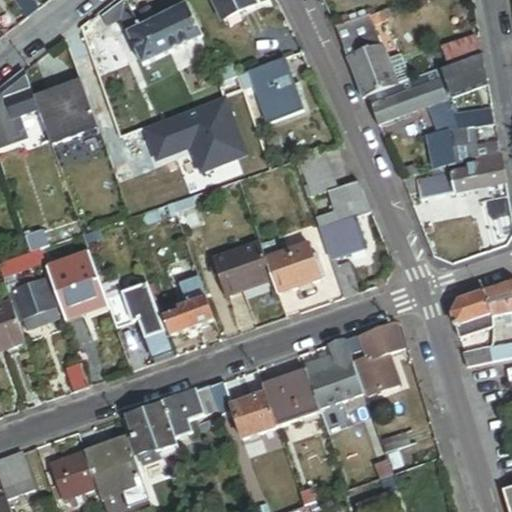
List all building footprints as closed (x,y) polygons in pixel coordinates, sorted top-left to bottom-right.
[(33,0),(12,0),(27,21),(42,11),(33,0)] [(212,0),(224,23),(256,7),(252,0),(212,0)] [(141,30),(127,1),(103,18),(108,27),(121,21),(128,35),(141,30)] [(338,32),(371,19),(365,3),(330,16),(338,32)] [(203,39),(188,7),(146,27),(161,59),(203,39)] [(384,22),(381,15),(371,19),(338,32),(344,47),(377,34),(373,26),(384,22)] [(161,59),(146,27),(141,30),(128,35),(144,68),(161,59)] [(454,66),(483,54),(476,38),(448,49),(454,66)] [(350,62),(382,49),(378,39),(346,51),(350,62)] [(368,99),(398,87),(388,63),(383,49),(382,49),(350,62),(364,100),(368,99)] [(94,70),(87,52),(76,56),(82,74),(94,70)] [(489,87),(483,54),(454,66),(442,70),(454,101),(489,87)] [(412,82),(402,57),(388,63),(398,87),(412,82)] [(295,87),(286,62),(250,74),(255,88),(269,127),(305,114),(298,96),(295,87)] [(449,104),(437,72),(412,82),(398,87),(368,99),(380,130),(382,129),(382,127),(429,109),(430,112),(434,110),(449,104)] [(40,114),(35,101),(25,74),(0,94),(0,152),(31,142),(23,120),(40,114)] [(255,88),(250,74),(238,79),(243,93),(250,91),(255,88)] [(100,130),(83,84),(35,101),(40,114),(52,148),(100,130)] [(305,94),(301,85),(295,87),(298,96),(305,94)] [(250,91),(243,93),(247,106),(253,104),(252,100),(253,99),(250,91)] [(449,104),(434,110),(444,134),(451,132),(459,129),(449,104)] [(474,131),(489,128),(486,117),(466,121),(469,132),(474,131)] [(474,131),(469,132),(452,135),(458,168),(480,161),(478,152),(474,131)] [(449,170),(458,168),(452,135),(451,132),(444,134),(433,136),(439,173),(440,173),(449,170)] [(502,155),(500,146),(478,152),(480,161),(502,155)] [(329,194),(337,192),(324,155),(301,163),(313,200),(329,194)] [(480,161),(458,168),(449,170),(450,177),(452,177),(503,167),(502,155),(480,161)] [(507,186),(503,167),(452,177),(457,197),(507,186)] [(419,184),(441,179),(440,173),(439,173),(406,183),(415,205),(422,203),(419,184)] [(452,177),(450,177),(441,179),(419,184),(422,203),(423,204),(457,197),(452,177)] [(358,221),(373,215),(360,184),(337,192),(329,194),(336,216),(316,223),(320,233),(322,231),(332,261),(368,249),(358,221)] [(196,209),(194,202),(175,209),(177,216),(196,209)] [(175,209),(174,207),(169,208),(172,220),(178,218),(177,216),(175,209)] [(144,228),(162,222),(158,214),(141,220),(144,228)] [(103,242),(100,232),(85,237),(84,238),(87,247),(103,242)] [(42,252),(51,249),(45,234),(33,238),(31,234),(26,236),(33,255),(42,252)] [(267,263),(261,247),(214,263),(227,300),(274,283),(267,263)] [(274,283),(280,298),(321,283),(320,280),(313,260),(309,248),(267,263),(274,283)] [(46,265),(42,252),(33,255),(0,266),(0,268),(4,280),(15,276),(46,265)] [(102,289),(90,254),(48,269),(65,319),(107,304),(102,289)] [(318,258),(313,260),(320,280),(326,278),(318,258)] [(350,267),(336,272),(346,300),(360,295),(350,267)] [(19,286),(15,276),(4,280),(9,295),(14,294),(19,292),(17,286),(19,286)] [(175,359),(146,278),(120,287),(118,283),(102,289),(107,304),(111,315),(117,331),(138,323),(154,367),(159,365),(175,359)] [(19,292),(36,286),(34,279),(23,282),(24,284),(19,286),(17,286),(19,292)] [(201,281),(181,288),(188,308),(208,301),(201,281)] [(47,282),(36,286),(19,292),(14,294),(24,322),(57,311),(47,282)] [(511,286),(485,295),(494,320),(511,316),(511,286)] [(494,320),(485,295),(462,303),(455,316),(461,341),(494,332),(494,328),(494,320)] [(216,324),(208,301),(188,308),(174,313),(176,317),(166,321),(172,339),(216,324)] [(111,315),(107,304),(65,319),(67,325),(84,319),(86,324),(111,315)] [(13,306),(0,310),(0,352),(26,344),(13,306)] [(60,322),(57,311),(24,322),(27,333),(60,322)] [(511,316),(494,320),(494,328),(511,323),(511,316)] [(406,351),(397,325),(347,343),(353,359),(367,354),(369,361),(355,366),(367,399),(402,386),(392,356),(406,351)] [(367,399),(355,366),(353,359),(347,343),(347,342),(330,348),(333,357),(306,367),(308,373),(323,416),(367,401),(367,399)] [(510,362),(507,349),(492,352),(495,365),(510,362)] [(469,371),(495,365),(492,352),(492,351),(466,356),(469,371)] [(75,395),(90,390),(82,367),(67,372),(75,395)] [(323,416),(308,373),(264,389),(267,396),(279,431),(279,432),(323,416)] [(234,408),(226,385),(212,390),(220,413),(221,414),(233,410),(232,409),(234,408)] [(220,413),(212,390),(164,407),(177,441),(195,435),(191,423),(220,413)] [(279,431),(267,396),(234,408),(232,409),(233,410),(244,443),(279,431)] [(177,441),(164,407),(127,420),(140,458),(157,453),(158,456),(179,449),(177,441)] [(411,447),(407,434),(383,442),(387,455),(411,447)] [(151,503),(130,442),(87,457),(100,493),(101,498),(123,490),(125,498),(130,511),(151,503)] [(144,469),(182,456),(179,449),(158,456),(157,453),(140,458),(144,469)] [(400,454),(390,457),(395,474),(406,471),(400,454)] [(37,493),(24,455),(0,463),(0,476),(8,499),(9,503),(37,493)] [(100,493),(87,457),(86,455),(53,467),(66,504),(71,502),(87,497),(100,493)] [(390,475),(387,466),(372,472),(376,481),(390,475)] [(392,493),(388,482),(374,487),(378,498),(392,493)] [(104,505),(125,498),(123,490),(101,498),(104,505)] [(306,509),(315,506),(312,495),(302,498),(306,509)] [(402,511),(396,495),(358,508),(359,511),(402,511)] [(87,497),(71,502),(74,510),(90,505),(87,497)] [(8,499),(0,501),(0,511),(12,511),(9,503),(8,499)]
